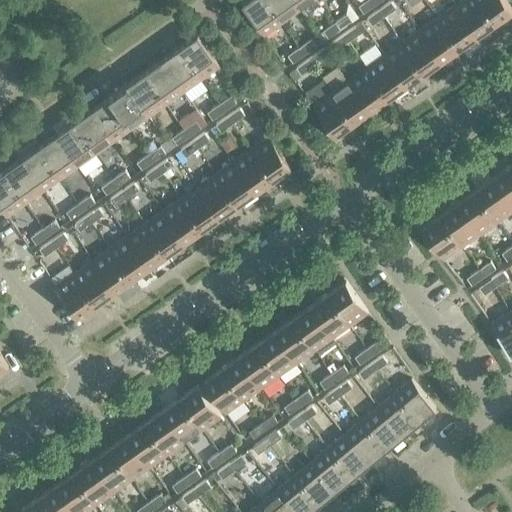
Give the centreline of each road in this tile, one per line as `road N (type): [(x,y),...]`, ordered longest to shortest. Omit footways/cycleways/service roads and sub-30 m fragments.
road 1 (residential): [(82,376),(345,194)]
road 2 (residential): [(222,0),(0,149)]
road 3 (residential): [(491,406),(345,194)]
road 4 (residential): [(345,194),(511,76)]
road 5 (residential): [(82,376),(0,257)]
